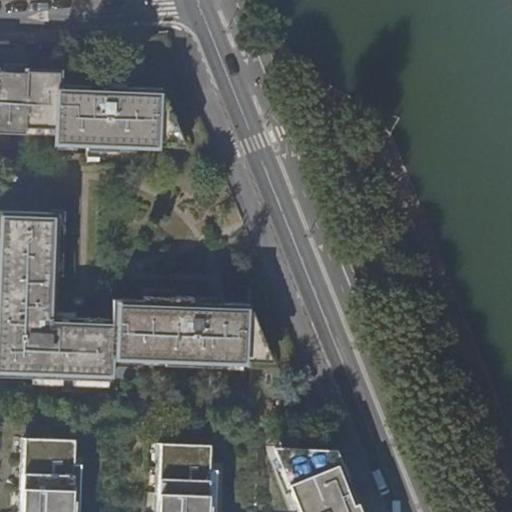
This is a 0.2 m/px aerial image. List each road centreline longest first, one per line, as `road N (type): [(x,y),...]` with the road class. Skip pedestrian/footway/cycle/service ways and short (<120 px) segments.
road 1 (tertiary): [(200,5),(405,511)]
road 2 (unknown): [(58,14),(28,182),(31,254),(39,280),(62,304),(102,312)]
road 3 (tertiary): [(200,5),(0,18)]
